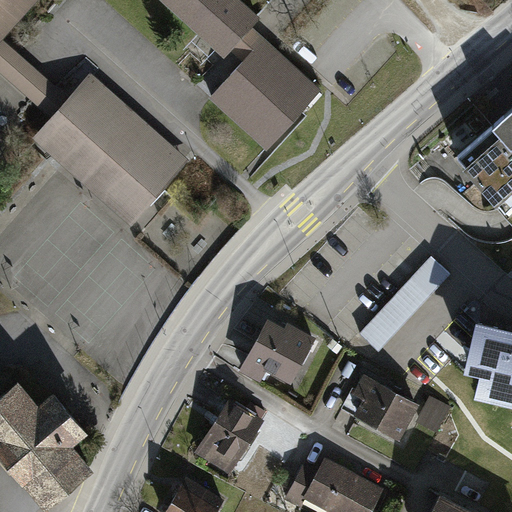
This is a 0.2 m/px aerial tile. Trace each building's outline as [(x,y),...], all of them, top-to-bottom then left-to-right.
[(0,0),(0,42),(4,38),(38,0),(0,0)] [(232,51),(244,61),(264,38),(253,28),(262,18),(242,0),(160,0),(225,59),(232,51)] [(0,72),(51,118),(69,97),(18,51),(4,38),(0,42),(0,72)] [(321,89),(264,38),(244,61),(211,96),(268,147),(321,89)] [(90,73),(69,97),(51,118),(32,139),(133,226),(191,160),(90,73)] [(511,109),(454,161),(508,221),(511,217),(511,109)] [(431,256),(359,334),(379,352),(451,275),(431,256)] [(286,327),(269,319),(241,372),(259,382),(266,369),(292,383),(317,338),(288,322),(286,327)] [(511,331),(480,323),(469,374),(483,378),(479,398),(511,406),(511,331)] [(333,340),(328,346),(337,354),(342,348),(333,340)] [(18,370),(0,384),(0,446),(11,460),(44,500),(92,461),(71,435),(86,422),(52,381),(37,393),(18,370)] [(422,405),(364,375),(354,393),(366,399),(357,417),(403,441),(422,405)] [(263,415),(229,394),(196,448),(230,469),(263,415)] [(430,396),(416,422),(436,434),(451,407),(430,396)] [(370,511),(385,485),(326,453),(317,469),(304,461),(285,496),(302,505),(307,496),(337,511),(370,511)] [(187,472),(162,511),(163,511),(213,511),(224,495),(187,472)] [(497,511),(442,482),(425,511),(497,511)]
